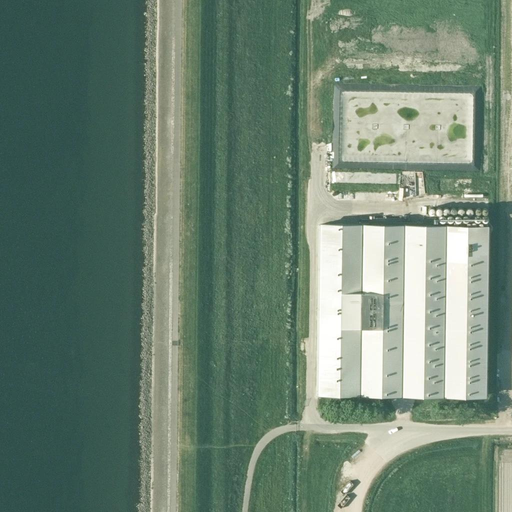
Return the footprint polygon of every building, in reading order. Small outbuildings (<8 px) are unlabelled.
[(427,135),(431,138),(437,129),(432,126),(427,135)] [(403,130),(405,145),(416,143),(413,129),(403,130)] [(323,148),(309,147),(308,165),(318,165),(319,155),(322,155),(323,148)] [(348,179),(351,188),(367,183),(362,167),(355,169),(357,176),(348,179)] [(320,226),(318,394),(486,397),(488,228),(320,226)]
